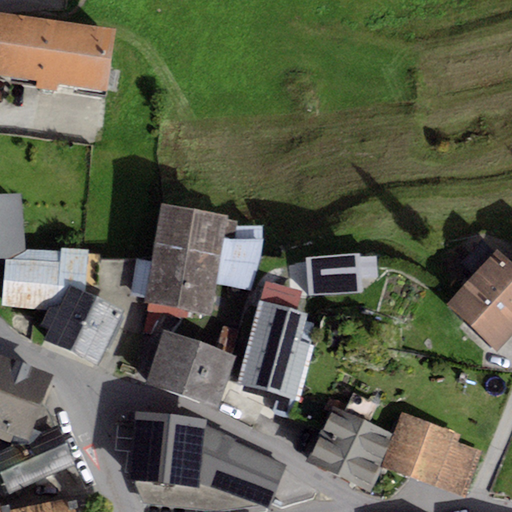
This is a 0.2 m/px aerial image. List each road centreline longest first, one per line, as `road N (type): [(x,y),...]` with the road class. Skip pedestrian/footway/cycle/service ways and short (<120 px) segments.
road 1 (unclassified): [(78,378),(210,417),(348,502)]
road 2 (unclassified): [(126,511),(78,378)]
road 3 (unclassified): [(348,502),(478,511)]
